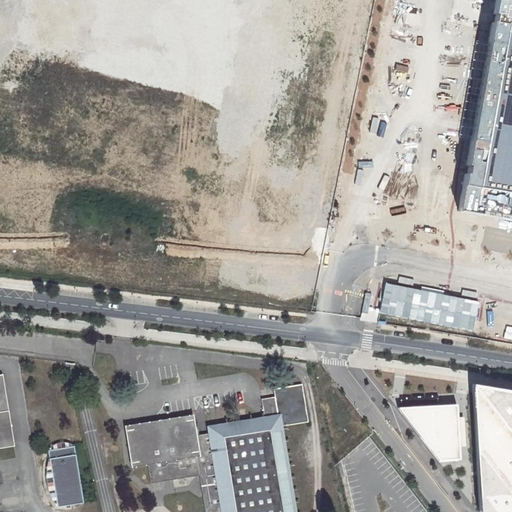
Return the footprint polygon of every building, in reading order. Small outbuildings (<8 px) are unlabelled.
[(201,173),(240,0),(0,0),(0,125),(20,130),(24,112),(36,114),(36,116),(74,125),(73,129),(78,130),(77,134),(89,137),(87,147),(201,173)] [(511,0),(494,0),(492,14),(494,14),(493,22),(491,22),(466,165),(467,165),(466,174),(464,173),(458,211),(480,215),(481,210),(511,215),(511,0)] [(89,164),(94,149),(71,143),(66,158),(89,164)] [(0,511),(0,447),(14,445),(3,374),(0,374),(0,511)] [(278,417),(280,426),(309,422),(302,384),(274,389),(275,397),(278,417)] [(511,511),(511,390),(474,384),(479,511),(511,511)] [(278,417),(275,397),(261,399),(264,419),(278,417)] [(456,404),(398,409),(438,460),(459,459),(456,404)] [(196,455),(193,435),(190,417),(129,427),(135,465),(148,463),(196,455)] [(293,511),(280,426),(278,417),(264,419),(212,428),(213,432),(193,435),(196,455),(199,475),(205,511),(293,511)] [(84,502),(75,446),(49,450),(59,507),(84,502)] [(196,455),(148,463),(151,483),(199,475),(196,455)]
